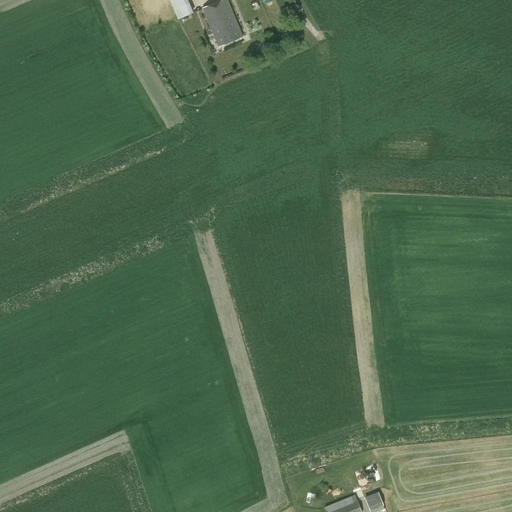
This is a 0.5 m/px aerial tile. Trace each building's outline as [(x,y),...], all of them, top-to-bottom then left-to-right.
[(193,13),(187,0),(169,0),(178,20),(193,13)] [(223,0),(202,9),(218,48),(242,38),(242,37),(249,35),(247,30),(261,24),(264,32),(280,25),(272,6),(257,12),(251,0),(223,0)] [(365,487),(368,494),(380,489),(377,482),(365,487)] [(378,494),(365,499),(370,510),(370,511),(376,511),(385,509),(378,494)] [(361,511),(357,502),(355,495),(324,507),(325,511),(361,511)]
